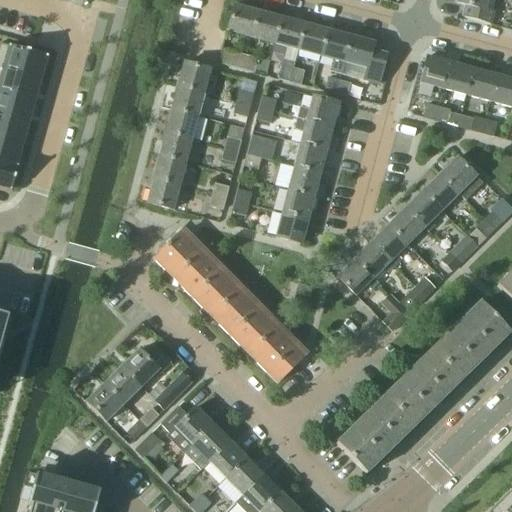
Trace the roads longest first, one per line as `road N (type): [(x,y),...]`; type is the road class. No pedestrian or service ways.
road 1 (residential): [(0,224),(20,225),(31,206),(81,21),(10,0)]
road 2 (residential): [(352,245),(414,25)]
road 3 (residential): [(279,436),(128,278)]
road 4 (tertiary): [(397,506),(511,394)]
road 5 (residential): [(279,436),(377,334)]
